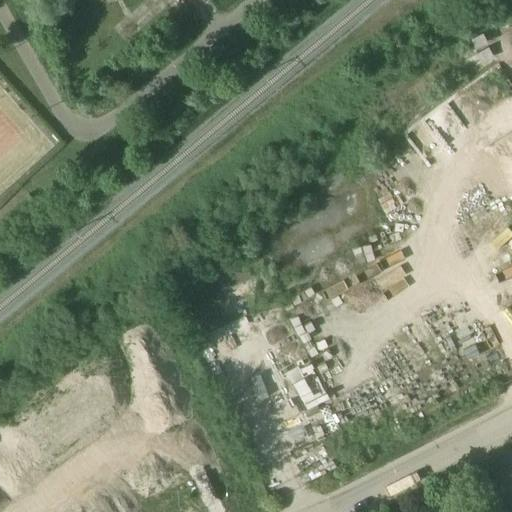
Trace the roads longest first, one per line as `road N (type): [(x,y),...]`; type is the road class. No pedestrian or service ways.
road 1 (unclassified): [(341,511),(511,425)]
road 2 (unclassified): [(71,124),(0,15)]
